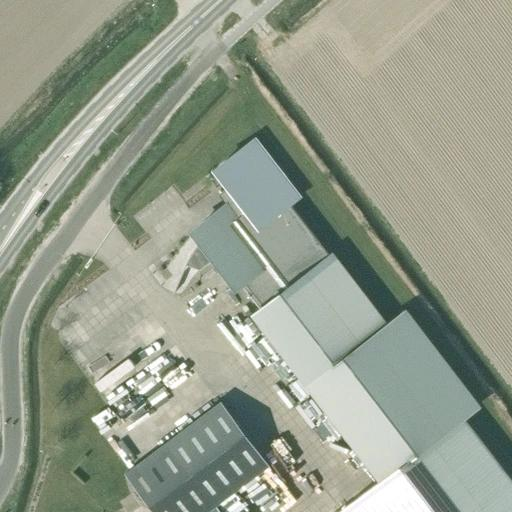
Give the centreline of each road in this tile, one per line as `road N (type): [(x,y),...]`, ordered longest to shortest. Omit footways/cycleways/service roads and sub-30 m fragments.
road 1 (unclassified): [(0,489),(11,445),(9,335),(21,302),(212,51),(200,26)]
road 2 (primary): [(0,265),(122,106),(200,26)]
road 3 (primary): [(209,0),(109,95),(0,221)]
